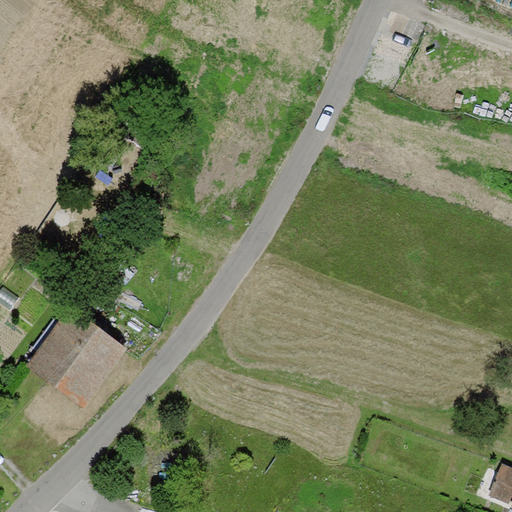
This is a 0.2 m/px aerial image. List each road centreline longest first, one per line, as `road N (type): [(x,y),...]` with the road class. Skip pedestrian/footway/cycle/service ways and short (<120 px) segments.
road 1 (residential): [(375,0),(285,187),(219,296),(21,511)]
road 2 (primary): [(511,139),(452,118),(233,0)]
